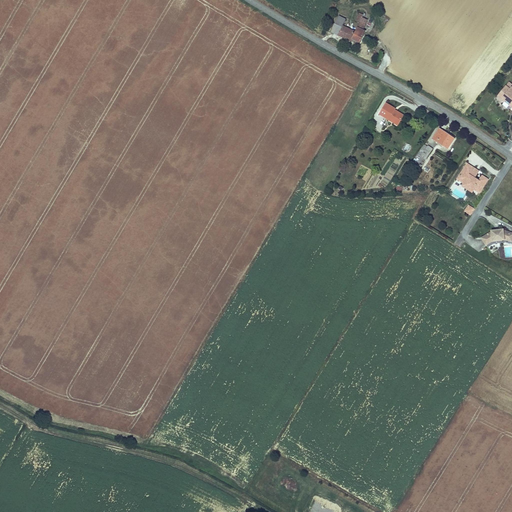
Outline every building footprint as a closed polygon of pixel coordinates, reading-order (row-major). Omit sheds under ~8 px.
[(356,20),(359,21),(364,23),(367,16),(359,12),(356,20)] [(362,29),(364,23),(359,21),(355,31),(341,26),(344,19),(337,17),(331,33),(352,41),(352,39),(362,42),(366,30),(362,29)] [(505,100),(506,101),(511,94),(511,84),(509,82),(499,94),(506,99),(505,100)] [(379,116),(388,121),(389,118),(398,124),(403,116),(394,110),(394,109),(386,104),(379,116)] [(389,118),(388,121),(397,126),(398,124),(389,118)] [(433,139),(447,149),(453,140),(439,130),(433,139)] [(428,146),(421,156),(425,159),(432,149),(428,146)] [(475,177),(478,173),(473,170),(475,168),(468,163),(460,175),(467,179),(465,183),(474,190),(475,188),(480,192),(488,179),(483,175),(480,180),(475,177)] [(465,183),(467,179),(460,175),(458,179),(465,183)] [(384,178),(380,183),(386,186),(389,181),(384,178)] [(470,214),(474,209),(468,206),(465,211),(470,214)] [(511,241),(511,238),(511,233),(504,231),(503,231),(503,230),(492,231),(492,233),(491,233),(482,238),(488,247),(493,243),(492,241),(505,239),(511,241)]
